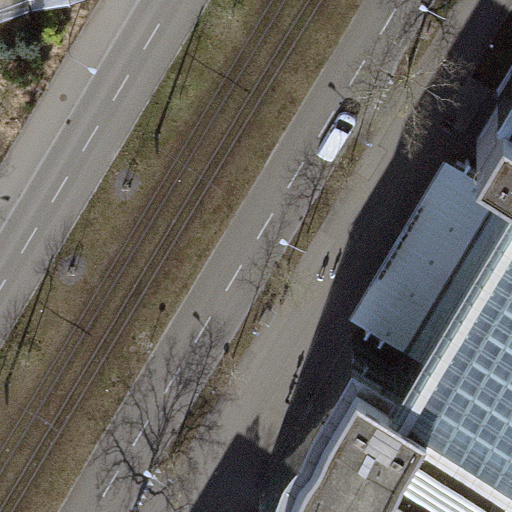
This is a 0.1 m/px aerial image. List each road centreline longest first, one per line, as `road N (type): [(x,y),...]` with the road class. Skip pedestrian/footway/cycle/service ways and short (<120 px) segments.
road 1 (secondary): [(97,511),(401,0)]
road 2 (secondary): [(177,0),(0,294)]
